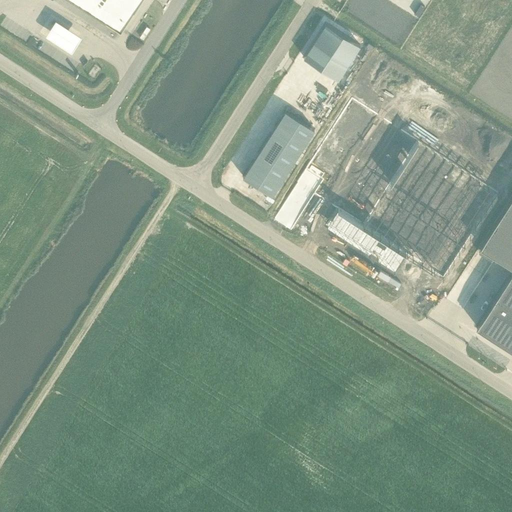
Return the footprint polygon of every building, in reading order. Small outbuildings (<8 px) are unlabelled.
[(73,0),(121,30),(140,0),(73,0)] [(38,32),(64,49),(75,33),(48,16),(38,32)] [(325,22),(303,56),(338,78),(360,44),(325,22)] [(24,33),(19,41),(27,46),(32,39),(24,33)] [(83,73),(88,76),(95,66),(90,63),(83,73)] [(352,98),(298,182),(298,183),(314,193),(338,208),(327,225),(395,269),(406,252),(443,276),(498,192),(352,98)] [(285,110),(243,176),(272,195),(314,129),(285,110)] [(483,245),(479,251),(492,259),(496,253),(511,263),(511,191),(480,243),(483,245)] [(511,267),(475,325),(511,348),(511,267)]
